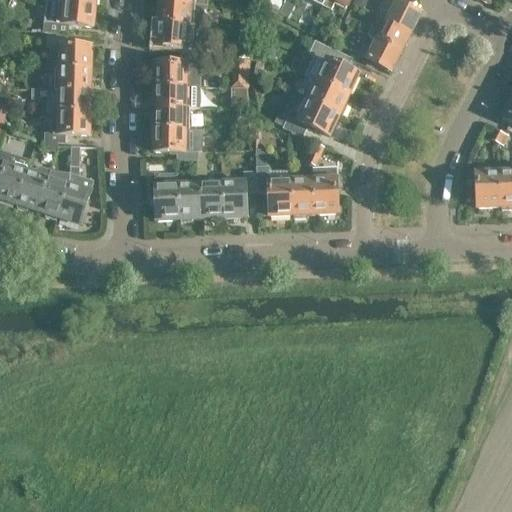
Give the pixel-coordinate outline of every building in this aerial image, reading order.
[(282,4),(274,0),(267,0),(263,8),(277,15),(282,4)] [(315,0),(314,4),(323,8),(326,0),(315,0)] [(326,0),(323,8),(331,12),(335,5),(348,11),(353,0),(326,0)] [(362,11),(367,1),(365,0),(354,0),(352,5),(362,11)] [(95,8),(62,4),(48,3),(45,35),(69,36),(69,27),(92,29),(95,8)] [(381,9),(377,18),(411,35),(420,16),(395,3),(389,14),(381,9)] [(159,4),(157,26),(191,29),(193,29),(198,29),(200,7),(195,7),(193,7),(159,4)] [(278,15),(287,20),(293,9),(284,4),(278,15)] [(349,18),(346,25),(353,29),(357,21),(349,18)] [(377,18),(373,27),(380,31),(375,41),(401,54),(411,35),(377,18)] [(314,25),(309,35),(318,39),(323,30),(314,25)] [(157,26),(155,48),(178,50),(178,59),(200,59),(204,60),(206,30),(198,29),(193,29),(191,29),(157,26)] [(57,70),(90,71),(90,49),(68,49),(68,39),(46,38),(46,50),(58,50),(57,70)] [(334,38),(331,44),(340,48),(343,42),(334,38)] [(362,47),(358,56),(366,60),(391,73),(401,54),(375,41),(370,51),(362,47)] [(303,77),(314,82),(348,98),(357,77),(347,72),(352,61),(315,43),(310,54),(313,56),(303,77)] [(265,58),(273,60),(277,48),(269,46),(265,58)] [(267,61),(260,58),(256,71),(263,73),(267,61)] [(154,66),(154,88),(188,89),(190,89),(199,89),(200,68),(200,59),(178,59),(178,67),(154,66)] [(249,85),(249,59),(231,60),(232,86),(249,85)] [(90,71),(57,70),(57,93),(90,93),(90,71)] [(314,82),(305,102),(338,117),(339,116),(342,117),(347,107),(344,106),(348,98),(314,82)] [(152,89),(151,102),(154,102),(154,110),(187,110),(190,110),(200,110),(201,89),(199,89),(190,89),(188,89),(154,88),(154,89),(152,89)] [(0,97),(10,102),(10,91),(0,90),(0,97)] [(239,91),(240,111),(249,110),(248,91),(239,91)] [(90,93),(57,93),(28,92),(28,102),(46,102),(45,115),(56,115),(89,116),(89,114),(92,114),(92,101),(89,101),(90,93)] [(511,97),(503,112),(505,113),(501,121),(511,126),(511,97)] [(0,130),(2,131),(9,105),(0,102),(0,130)] [(300,114),(292,110),(282,130),(302,140),(308,128),(329,138),(338,117),(305,102),(300,114)] [(154,110),(153,131),(187,132),(189,132),(190,110),(187,110),(154,110)] [(56,115),(56,135),(44,135),(44,145),(58,145),(66,146),(66,137),(89,137),(89,116),(56,115)] [(153,131),(153,154),(177,154),(177,162),(198,162),(198,154),(203,154),(203,132),(189,132),(187,132),(153,131)] [(496,131),(491,141),(499,146),(504,135),(496,131)] [(509,137),(504,135),(499,146),(503,148),(509,137)] [(58,153),(58,145),(44,145),(44,153),(58,153)] [(316,145),(311,154),(320,159),(325,149),(316,145)] [(70,159),(80,159),(80,149),(71,149),(70,159)] [(255,152),(256,173),(257,195),(269,195),(270,218),(293,217),(291,181),(292,181),(291,172),(270,173),(269,151),(255,152)] [(0,176),(2,177),(0,183),(0,201),(17,207),(29,167),(31,162),(0,152),(0,176)] [(198,162),(198,165),(206,165),(207,154),(203,154),(198,154),(198,162)] [(320,159),(311,154),(306,164),(315,169),(320,159)] [(69,187),(58,220),(80,227),(94,184),(79,180),(80,159),(70,159),(70,175),(69,185),(69,187)] [(198,165),(197,176),(206,176),(206,165),(198,165)] [(29,167),(17,207),(18,207),(17,210),(27,214),(28,210),(38,213),(49,178),(51,170),(42,168),(37,170),(29,167)] [(326,179),(313,180),(315,216),(337,215),(335,169),(326,169),(326,179)] [(502,212),(511,211),(511,172),(499,173),(501,209),(502,209),(502,212)] [(243,183),(222,183),(223,220),(246,219),(245,196),(257,195),(256,173),(243,174),(243,183)] [(477,174),(478,210),(501,209),(499,173),(477,174)] [(155,176),(155,186),(157,223),(179,222),(178,185),(165,186),(165,176),(155,176)] [(49,178),(38,213),(46,216),(45,219),(56,223),(57,219),(58,220),(69,187),(69,185),(49,178)] [(292,181),(291,181),(293,217),(294,217),(295,220),(306,220),(305,217),(315,216),(313,180),(292,181)] [(222,183),(200,184),(202,221),(211,220),(211,224),(222,223),(222,220),(223,220),(222,183)] [(200,184),(178,185),(179,222),(181,222),(181,225),(192,225),(192,221),(202,221),(200,184)]
